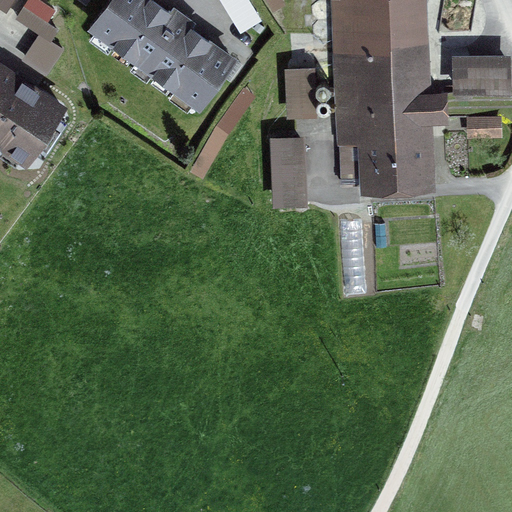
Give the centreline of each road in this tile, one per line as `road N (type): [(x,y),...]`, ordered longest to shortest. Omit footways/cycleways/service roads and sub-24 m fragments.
road 1 (unclassified): [(378,511),(511,193)]
road 2 (track): [(321,133),(324,189),(343,203),(511,190)]
